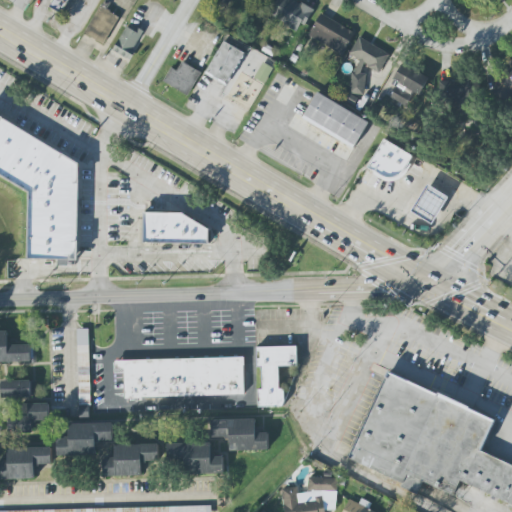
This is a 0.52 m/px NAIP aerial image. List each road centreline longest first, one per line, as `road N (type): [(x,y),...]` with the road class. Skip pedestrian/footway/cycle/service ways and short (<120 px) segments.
road 1 (primary): [(0,35),(335,235),(511,328)]
road 2 (tertiary): [(0,299),(412,279)]
road 3 (residential): [(359,0),(395,21),(442,13),(488,32),(511,6)]
road 4 (secondary): [(412,279),(457,264),(511,203)]
road 5 (residential): [(190,0),(126,111)]
